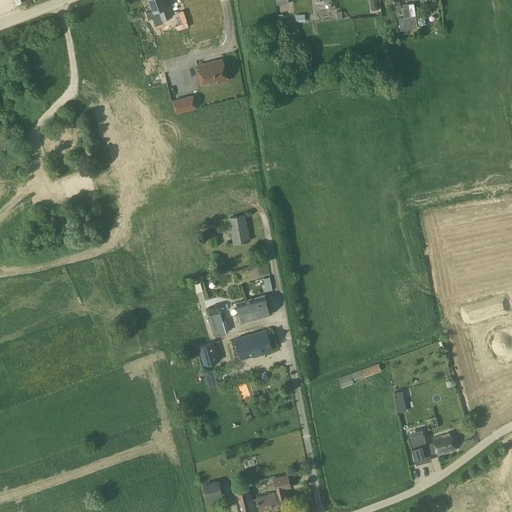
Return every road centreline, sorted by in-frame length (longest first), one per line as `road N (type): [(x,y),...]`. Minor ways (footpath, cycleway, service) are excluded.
road 1 (residential): [(322,511),(264,216),(252,206),(205,218)]
road 2 (residential): [(364,511),(404,499),(511,427)]
